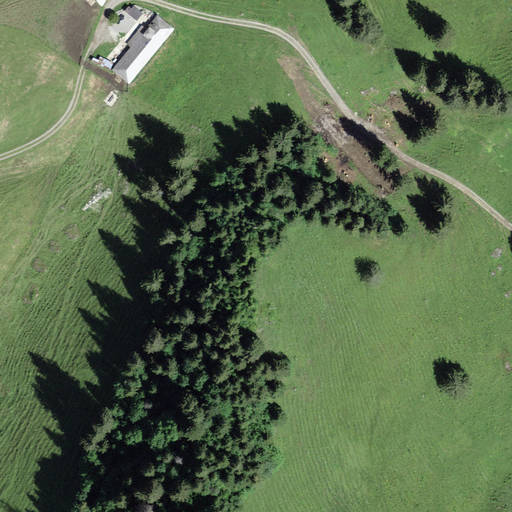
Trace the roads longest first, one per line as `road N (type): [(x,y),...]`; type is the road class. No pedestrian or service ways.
road 1 (track): [(150,0),(287,38),(361,131),(449,180),(511,229)]
road 2 (track): [(0,157),(61,123),(113,0)]
